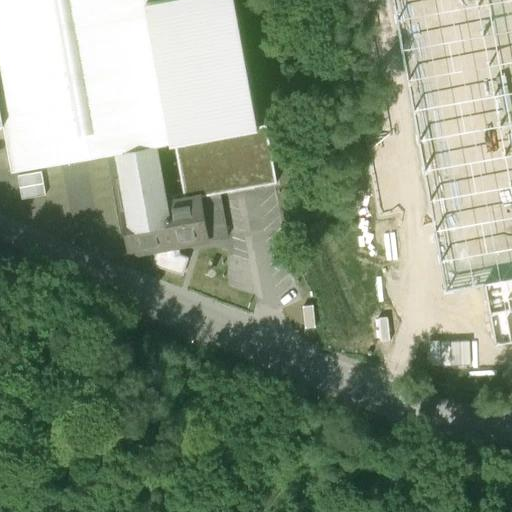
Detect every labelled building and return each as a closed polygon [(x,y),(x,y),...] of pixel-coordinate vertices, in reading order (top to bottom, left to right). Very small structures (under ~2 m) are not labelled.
[(12,171),(117,153),(155,146),(174,142),(260,125),(236,0),(0,0),(0,125),(4,124),(12,171)] [(511,0),(392,0),(447,293),(484,286),(495,346),(511,342),(511,0)] [(174,142),(185,200),(220,194),(276,183),(266,125),(260,125),(174,142)] [(165,203),(155,146),(117,153),(129,211),(122,211),(130,255),(228,236),(220,194),(185,200),(165,203)] [(45,195),(41,172),(18,176),(22,199),(45,195)]
